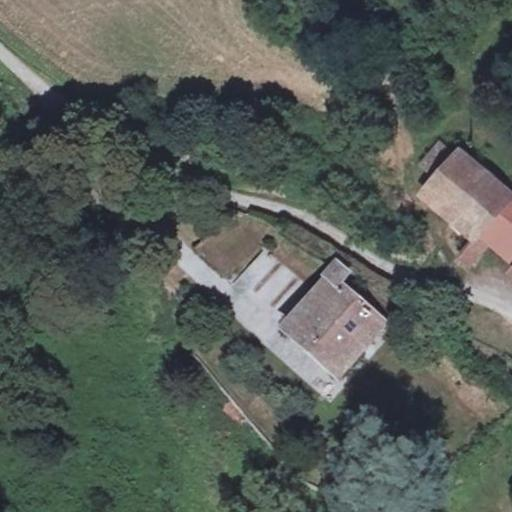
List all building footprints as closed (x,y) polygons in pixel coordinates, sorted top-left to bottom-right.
[(452,164),(437,151),(420,169),(436,182),(452,164)] [(511,260),(511,203),(509,206),(456,160),(452,164),(436,182),(429,191),(487,240),(468,263),(479,272),(498,249),(511,260)] [(256,292),(275,260),(261,252),(242,284),(256,292)] [(256,295),(269,306),(293,278),(281,268),(256,295)] [(337,380),(396,315),(371,291),(356,305),(345,292),(348,277),(339,268),(328,274),(323,284),(280,329),(337,380)]
